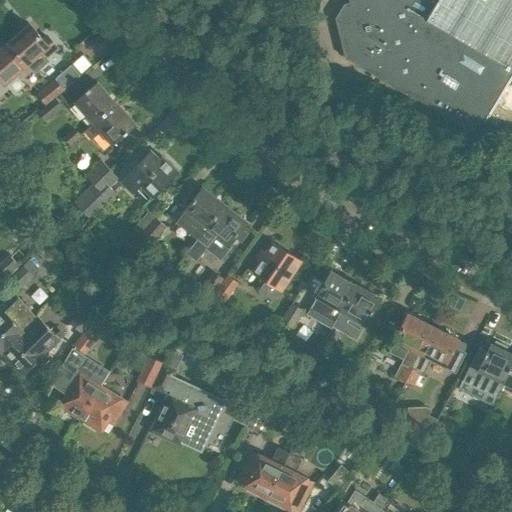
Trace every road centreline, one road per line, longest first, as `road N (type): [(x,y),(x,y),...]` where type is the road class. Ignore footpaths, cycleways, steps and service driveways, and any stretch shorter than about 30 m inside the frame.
road 1 (residential): [(511,277),(307,180),(232,123),(117,0)]
road 2 (residential): [(124,511),(70,490),(0,444)]
